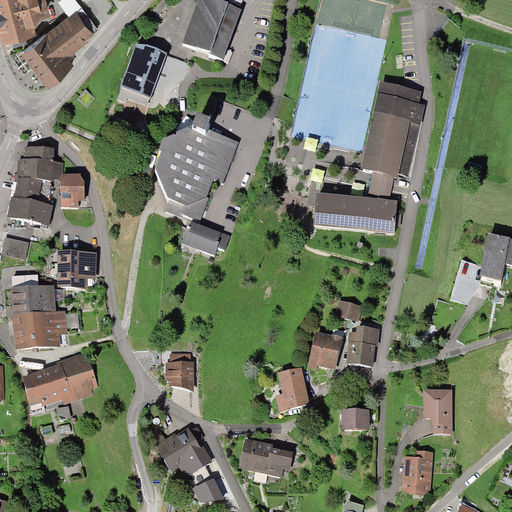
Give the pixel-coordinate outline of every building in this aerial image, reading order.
[(0,0),(0,29),(3,43),(13,40),(15,45),(27,41),(26,36),(37,34),(34,22),(36,22),(38,18),(50,14),(46,0),(0,0)] [(81,8),(75,0),(61,0),(58,3),(69,17),(75,12),(81,8)] [(241,11),(210,0),(198,0),(183,44),(210,54),(210,56),(223,61),(241,11)] [(82,9),(76,14),(92,34),(98,30),(82,9)] [(69,17),(21,55),(47,88),(74,67),(69,61),(74,57),(72,55),(88,43),(87,41),(94,36),(92,34),(76,14),(75,12),(69,17)] [(147,46),(137,46),(121,87),(151,98),(167,54),(147,46)] [(421,93),(380,83),(361,171),(373,173),(368,199),(316,195),(313,228),(395,235),(395,226),(400,226),(401,215),(397,215),(398,202),(390,201),(394,179),(398,179),(398,178),(408,180),(419,126),(421,127),(425,106),(419,105),(421,93)] [(198,116),(193,128),(177,135),(176,138),(174,137),(163,142),(159,153),(161,154),(155,171),(169,202),(164,212),(181,218),(183,216),(200,223),(209,199),(207,198),(213,180),(224,184),(239,144),(208,131),(211,122),(198,116)] [(318,155),(321,144),(310,141),(307,152),(318,155)] [(25,147),(25,160),(54,163),(55,150),(25,147)] [(22,160),(21,179),(42,181),(55,183),(55,181),(61,181),(61,175),(63,175),(63,164),(54,163),(25,160),(22,160)] [(63,175),(61,175),(61,181),(61,208),(79,208),(78,202),(85,201),(85,183),(81,177),(81,175),(63,175)] [(21,179),(18,179),(14,198),(11,198),(7,218),(49,226),(53,206),(39,203),(42,181),(21,179)] [(222,234),(193,223),(191,229),(188,227),(181,244),(215,257),(218,248),(224,251),(230,236),(223,234),(222,234)] [(511,239),(488,235),(480,276),(502,281),(505,264),(511,265),(511,239)] [(5,238),(1,255),(26,261),(30,243),(5,238)] [(97,253),(58,252),(57,288),(87,289),(87,279),(96,280),(96,269),(97,253)] [(54,286),(11,289),(12,313),(12,316),(56,313),(54,286)] [(339,301),(336,316),(359,322),(362,307),(339,301)] [(56,313),(12,316),(15,351),(35,349),(60,347),(59,336),(67,335),(66,312),(56,313)] [(347,365),(374,368),(375,353),(376,347),(379,347),(380,330),(357,327),(356,334),(350,333),(347,365)] [(333,337),(316,333),(308,368),(317,371),(318,366),(336,371),(343,338),(333,335),(333,337)] [(201,343),(188,342),(187,349),(200,350),(201,343)] [(57,363),(58,366),(62,365),(74,401),(94,395),(92,389),(98,387),(87,353),(57,363)] [(170,363),(166,363),(167,373),(165,375),(165,380),(169,383),(169,387),(194,393),(194,363),(191,363),(191,355),(170,355),(170,363)] [(45,370),(22,378),(32,406),(41,403),(42,407),(62,401),(64,405),(74,401),(62,365),(58,366),(45,370)] [(302,369),(278,374),(282,395),(276,397),(279,413),(310,406),(305,384),(302,369)] [(452,390),(423,391),(423,420),(431,420),(433,426),(433,435),(453,435),(452,390)] [(70,409),(59,411),(61,421),(73,418),(70,409)] [(370,411),(343,411),(343,431),(370,431),(370,425),(370,411)] [(165,439),(156,445),(171,471),(179,467),(186,478),(191,475),(205,466),(208,464),(212,462),(203,447),(201,448),(197,442),(191,430),(189,427),(176,435),(175,433),(173,435),(165,439)] [(197,427),(191,430),(197,442),(204,438),(197,427)] [(156,445),(165,439),(160,431),(151,437),(156,445)] [(245,438),(238,468),(282,477),(284,468),(290,470),(292,453),(273,448),(273,444),(245,438)] [(416,458),(405,458),(402,491),(405,491),(410,495),(422,496),(431,493),(434,453),(417,452),(416,458)] [(205,466),(191,475),(197,486),(193,488),(201,502),(224,499),(214,478),(212,479),(205,466)] [(10,511),(12,503),(0,501),(0,502),(0,511),(10,511)] [(348,502),(345,511),(348,511),(362,511),(364,506),(348,502)]
